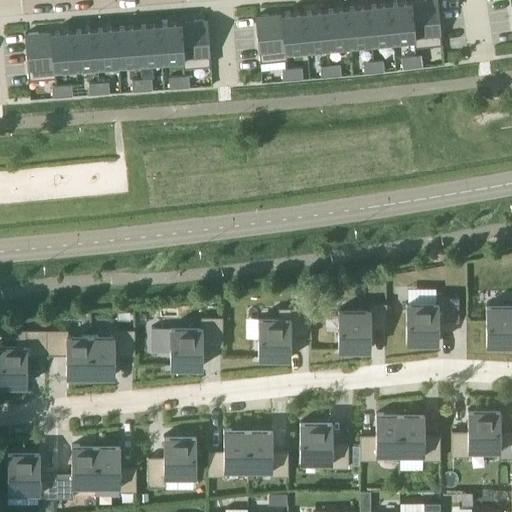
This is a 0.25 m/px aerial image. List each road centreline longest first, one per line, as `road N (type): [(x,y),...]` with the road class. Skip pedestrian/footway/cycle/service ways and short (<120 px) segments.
road 1 (motorway): [(0,241),(147,231),(511,175)]
road 2 (tertiary): [(0,254),(511,186)]
road 3 (motorway): [(511,124),(0,191)]
road 4 (residential): [(511,373),(425,370),(0,417)]
